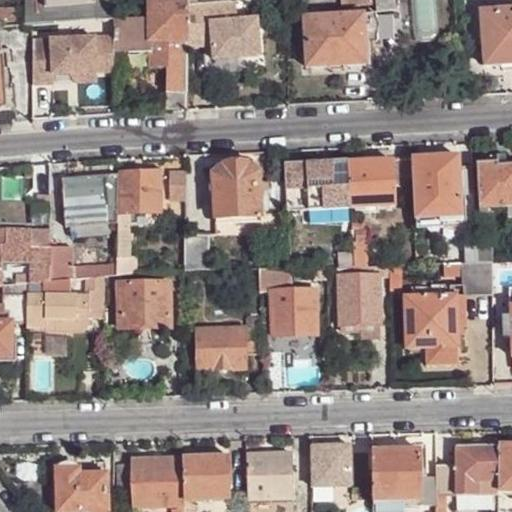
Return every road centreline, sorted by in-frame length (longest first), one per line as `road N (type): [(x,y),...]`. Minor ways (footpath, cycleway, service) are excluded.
road 1 (residential): [(0,148),(511,117)]
road 2 (residential): [(0,423),(511,410)]
